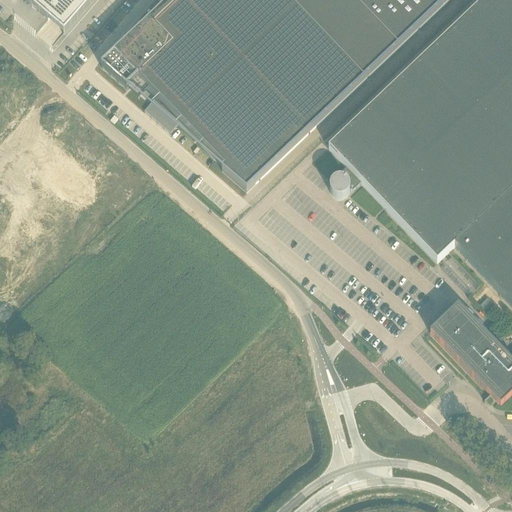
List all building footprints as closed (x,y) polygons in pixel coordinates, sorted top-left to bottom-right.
[(22,0),(47,21),(48,22),(63,35),(64,35),(64,36),(94,0),(22,0)] [(173,0),(101,69),(127,91),(136,82),(139,86),(141,84),(224,171),(221,173),(246,195),(451,0),(173,0)] [(511,0),(487,0),(328,151),(346,170),(338,178),(339,181),(338,181),(336,181),(335,182),(334,183),(333,183),(332,184),(331,185),(331,186),(330,187),(330,188),(330,189),(330,190),(329,191),(330,192),(330,193),(330,194),(331,196),(331,197),(332,198),(334,199),(335,200),(336,200),(338,201),(339,201),(340,201),(341,201),(342,200),(344,200),(345,199),(346,198),(347,197),(348,196),(349,195),(349,193),(349,192),(352,193),(361,185),(437,265),(454,249),(511,309),(511,364),(458,308),(430,335),(500,409),(511,397),(511,0)] [(479,287),(452,259),(447,263),(475,291),(479,287)] [(472,294),(445,265),(441,269),(468,298),(472,294)] [(484,314),(493,306),(488,300),(479,308),(484,314)]
